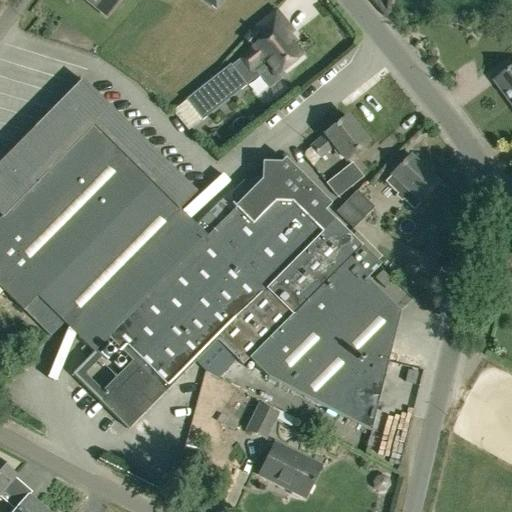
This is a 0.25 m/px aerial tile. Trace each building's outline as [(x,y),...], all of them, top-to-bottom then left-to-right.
[(87,0),(106,15),(118,0),(87,0)] [(190,130),(203,119),(203,120),(261,73),(258,69),(267,62),(277,74),(300,57),(285,37),(293,31),(277,11),(257,27),(245,36),(253,46),(240,56),(240,57),(231,64),(229,63),(185,98),(187,100),(172,111),(173,112),(188,131),(190,130)] [(511,102),(511,101),(511,68),(496,81),(511,102)] [(196,225),(180,208),(196,192),(82,79),(0,161),(0,215),(0,216),(0,288),(22,310),(37,295),(94,352),(107,338),(132,362),(102,392),(85,374),(100,358),(94,353),(72,375),(127,429),(216,339),(241,364),(247,358),(268,377),(370,431),(400,312),(367,280),(380,265),(325,211),(331,204),(285,159),(278,165),(264,165),(264,181),(256,181),(252,185),(245,185),(243,184),(233,194),(235,196),(235,202),(231,206),(235,210),(220,225),(208,213),(196,225)] [(345,159),(368,141),(347,116),(324,134),(325,134),(311,145),(319,156),(334,145),(345,159)] [(420,202),(439,182),(411,154),(385,181),(404,199),(410,192),(420,202)] [(337,197),(363,176),(352,162),(326,182),(337,197)] [(353,230),(374,208),(356,190),(335,212),(353,230)] [(378,260),(382,256),(356,231),(352,234),(378,260)] [(391,262),(387,269),(394,273),(398,267),(391,262)] [(385,288),(392,281),(382,271),(374,278),(385,288)] [(415,384),(418,372),(408,370),(405,381),(415,384)] [(264,438),(276,412),(259,404),(246,429),(264,438)] [(280,410),(276,420),(288,426),(292,417),(280,410)] [(234,431),(238,424),(221,413),(216,420),(234,431)] [(305,497),(320,466),(273,443),(258,474),(305,497)] [(0,493),(15,476),(0,463),(0,493)] [(379,492),(385,491),(388,486),(387,480),(382,477),(376,478),(373,483),(374,488),(379,492)] [(47,511),(29,496),(14,511),(47,511)]
